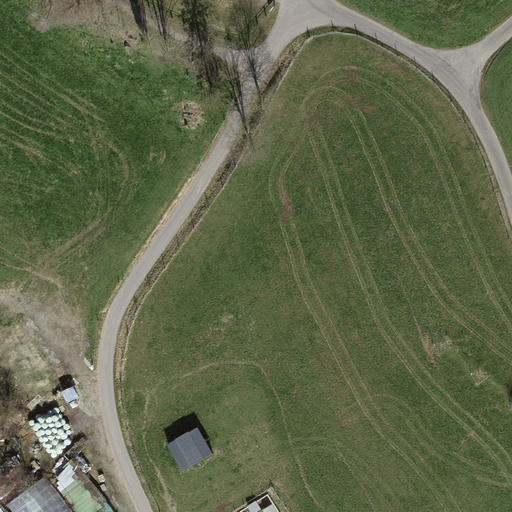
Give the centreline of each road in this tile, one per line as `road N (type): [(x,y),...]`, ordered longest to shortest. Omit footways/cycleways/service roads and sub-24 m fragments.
road 1 (residential): [(312,0),(260,66),(204,176),(132,284),(108,340),(106,396),(116,447),(145,511)]
road 2 (residential): [(511,201),(484,127),(451,78),(321,0)]
road 3 (track): [(110,0),(260,66)]
